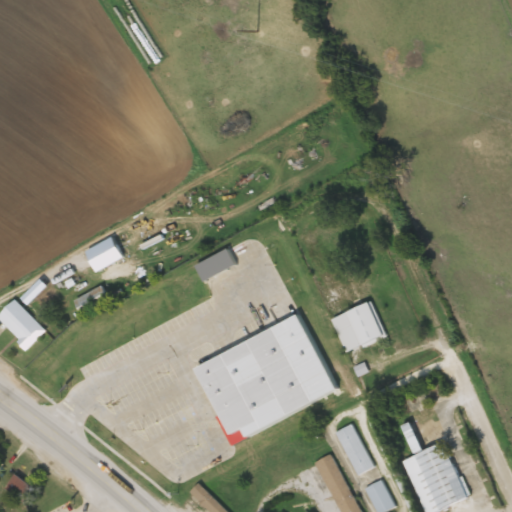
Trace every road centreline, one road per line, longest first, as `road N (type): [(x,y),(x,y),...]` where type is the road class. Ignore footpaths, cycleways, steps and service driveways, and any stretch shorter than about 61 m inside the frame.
road 1 (residential): [(511,499),(369,178)]
road 2 (trunk): [(0,394),(87,454),(150,511)]
